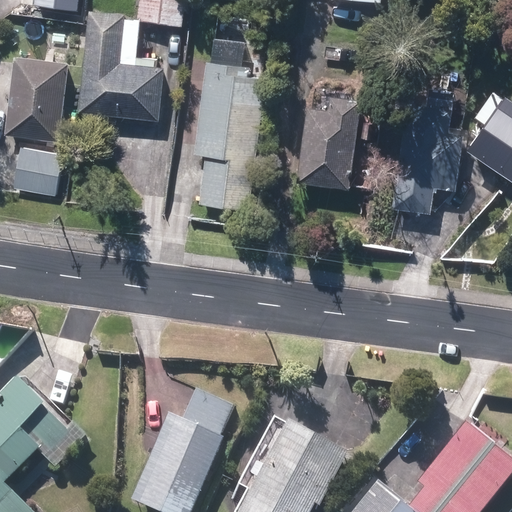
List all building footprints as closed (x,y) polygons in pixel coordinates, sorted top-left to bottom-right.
[(29,0),(29,5),(63,10),(64,0),(29,0)] [(75,0),(74,10),(89,12),(90,0),(75,0)] [(145,0),(143,19),(187,24),(189,0),(145,0)] [(99,12),(86,109),(156,117),(163,67),(125,63),(131,16),(99,12)] [(204,204),(252,211),(272,80),(256,77),(257,68),(249,67),(252,44),(218,39),(202,154),(211,156),(204,204)] [(330,61),(358,63),(358,48),(331,46),(330,61)] [(11,134),(65,142),(76,63),(23,56),(11,134)] [(511,72),(500,90),(500,91),(484,114),(497,123),(479,147),(511,169),(511,72)] [(303,180),(354,188),(368,101),(339,96),(337,110),(315,107),(303,180)] [(400,207),(436,214),(440,187),(461,190),(470,134),(454,131),(458,109),(418,102),(400,207)] [(20,187),(61,195),(68,156),(27,148),(20,187)] [(26,373),(0,399),(0,480),(3,477),(5,475),(7,476),(65,419),(49,404),(53,400),(26,373)] [(138,497),(170,511),(196,511),(231,436),(225,433),(238,404),(202,388),(189,417),(177,412),(138,497)] [(241,511),(316,511),(322,502),(327,505),(357,451),(298,418),(296,422),(283,414),(245,483),(255,488),(241,511)] [(485,511),(511,479),(511,450),(474,420),(425,481),(432,486),(417,505),(385,479),(358,511),(485,511)]
